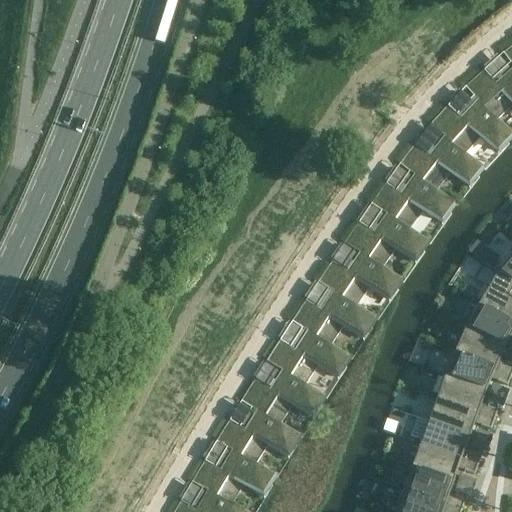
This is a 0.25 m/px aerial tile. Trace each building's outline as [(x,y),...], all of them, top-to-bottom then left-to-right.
[(511,46),(503,54),(511,65),(511,46)] [(511,69),(495,85),(483,71),(465,88),(477,101),(496,122),(497,121),(511,107),(511,69)] [(497,153),(511,136),(511,135),(497,121),(496,122),(477,101),(460,119),(447,107),(430,125),(444,137),(464,156),(465,155),(481,138),(497,153)] [(482,169),(465,155),(464,156),(444,137),(428,157),(414,146),(399,165),(414,176),(436,193),(436,192),(451,173),(468,187),(482,169)] [(409,231),(413,225),(423,211),(441,224),(454,205),(436,192),(436,193),(414,176),(400,195),(385,185),(371,205),(386,215),(409,231)] [(427,243),(409,231),(386,215),(373,234),(358,223),(344,244),(359,254),(382,270),(382,269),(396,249),(414,262),(427,243)] [(401,281),(382,269),(382,270),(359,254),(346,273),(331,263),(318,283),(333,293),(356,308),(370,288),(388,300),(401,281)] [(511,256),(498,274),(511,284),(511,256)] [(511,284),(498,274),(481,302),(475,299),(473,302),(511,324),(511,284)] [(375,320),(356,308),(333,293),(320,312),(305,302),(292,322),(307,332),(330,347),(344,327),(362,339),(375,320)] [(466,329),(504,348),(511,336),(511,337),(511,324),(473,302),(470,306),(477,310),(466,329)] [(511,377),(511,374),(511,366),(498,361),(504,348),(466,329),(457,349),(450,347),(448,351),(511,377)] [(349,359),(330,347),(307,332),(294,351),(279,341),(266,362),(281,372),(305,387),(305,386),(318,366),(337,378),(349,359)] [(511,377),(448,351),(447,355),(453,357),(445,378),(485,392),(490,380),(507,387),(511,377)] [(324,398),(305,386),(305,387),(281,372),(269,391),(254,381),(241,402),(256,411),(280,426),(293,405),(311,417),(324,398)] [(485,392),(445,378),(438,396),(431,394),(430,398),(494,421),(497,412),(480,405),(485,392)] [(494,421),(430,398),(428,402),(435,405),(428,423),(468,437),(473,424),(490,431),(494,421)] [(287,457),(299,437),(280,426),(256,411),(244,431),(229,421),(216,442),(231,452),(255,466),(268,445),(287,457)] [(413,443),(477,466),(481,457),(464,451),(467,442),(468,438),(468,437),(428,423),(422,441),(415,439),(413,443)] [(477,466),(413,443),(412,447),(419,450),(412,468),(452,483),(454,478),(457,470),(474,476),(477,466)] [(274,477),(255,466),(231,452),(220,471),(204,462),(192,483),(207,492),(231,506),(244,485),(263,497),(274,477)] [(452,483),(412,468),(406,486),(399,484),(397,488),(461,511),(465,502),(447,496),(452,483)] [(460,511),(461,511),(397,488),(396,492),(403,495),(396,511),(460,511)] [(241,511),(231,506),(207,492),(195,511),(180,502),(174,511),(241,511)]
